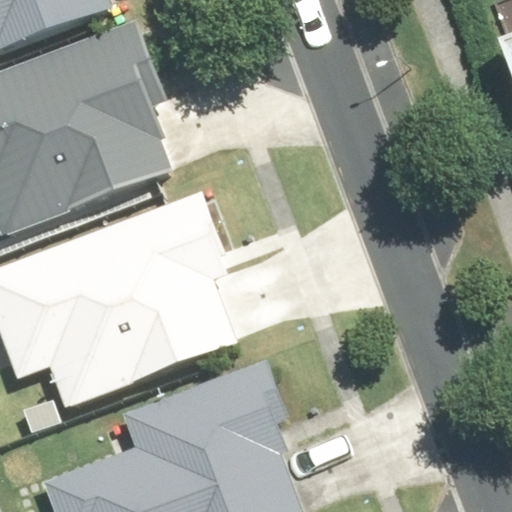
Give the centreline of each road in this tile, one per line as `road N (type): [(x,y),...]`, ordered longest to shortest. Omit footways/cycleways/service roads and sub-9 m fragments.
road 1 (residential): [(445,356),(308,0)]
road 2 (residential): [(505,511),(445,356)]
